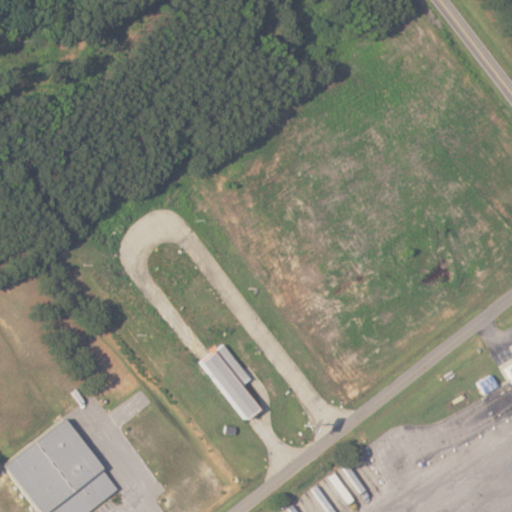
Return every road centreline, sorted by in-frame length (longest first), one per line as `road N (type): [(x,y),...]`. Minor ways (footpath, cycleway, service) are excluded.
road 1 (residential): [(511,293),(237,511)]
road 2 (residential): [(511,106),(434,0)]
